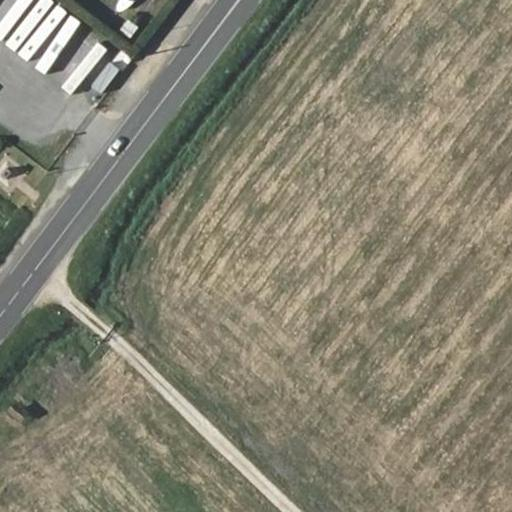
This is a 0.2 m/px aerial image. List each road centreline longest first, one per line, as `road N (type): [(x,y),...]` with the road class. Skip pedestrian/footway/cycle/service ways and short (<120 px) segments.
road 1 (primary): [(243,0),(0,319)]
road 2 (track): [(37,270),(134,351),(300,511)]
